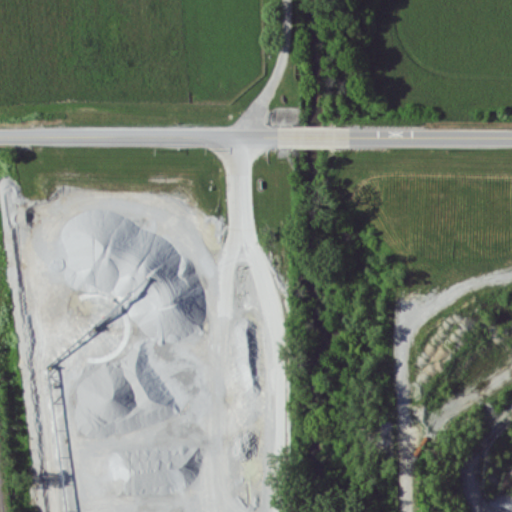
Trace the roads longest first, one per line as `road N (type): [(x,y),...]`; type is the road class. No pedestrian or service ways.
road 1 (residential): [(302,135),(0,133)]
road 2 (residential): [(511,137),(348,136)]
